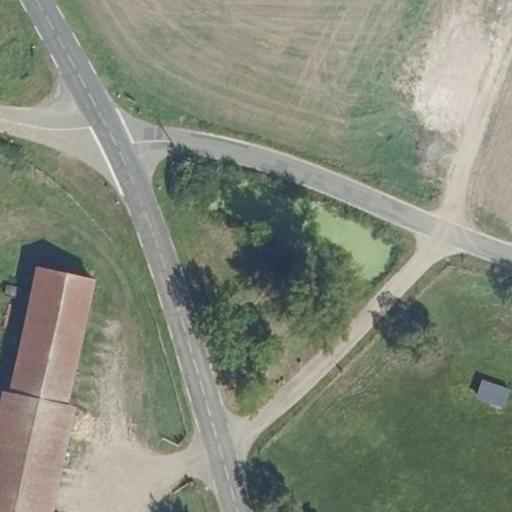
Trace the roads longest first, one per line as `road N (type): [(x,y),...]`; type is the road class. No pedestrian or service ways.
road 1 (tertiary): [(447,234),(328,178),(215,143),(115,130)]
road 2 (secondary): [(219,454),(115,130)]
road 3 (tertiary): [(447,234),(219,454)]
road 4 (unknown): [(219,454),(107,499),(89,462),(99,357)]
road 5 (secondary): [(115,130),(40,0)]
